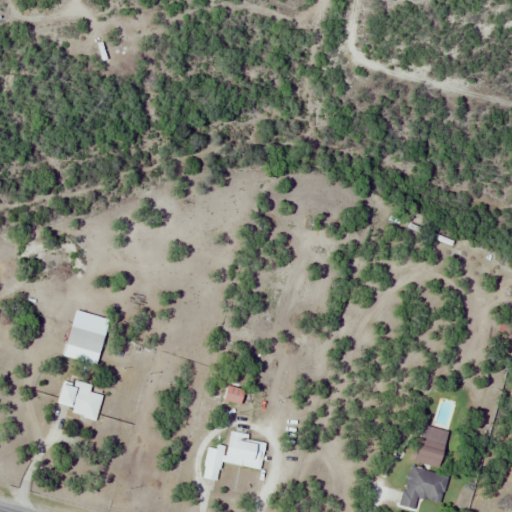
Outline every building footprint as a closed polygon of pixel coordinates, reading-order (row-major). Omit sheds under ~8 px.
[(104,337),(71,328),(66,346),(99,355),(104,337)] [(96,421),(102,396),(90,393),(91,386),(74,382),(73,387),(62,385),(57,405),(73,409),(71,415),(96,421)] [(242,389),(227,386),(224,402),(239,404),(242,389)] [(221,464),(261,470),(265,444),(247,441),(248,435),(230,432),(227,450),(207,446),(201,480),(217,482),(221,464)] [(448,477),(410,466),(398,506),(414,511),(418,498),(440,505),(448,477)]
